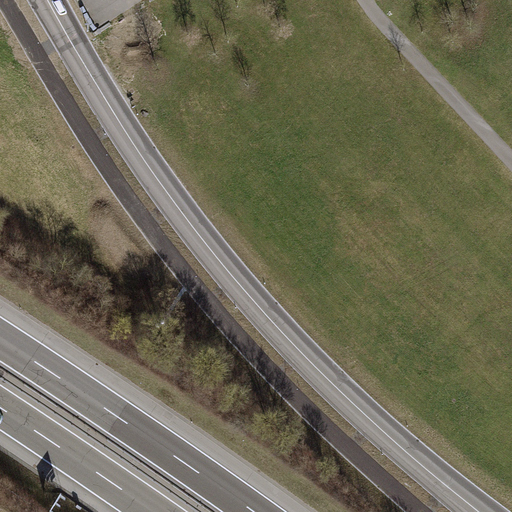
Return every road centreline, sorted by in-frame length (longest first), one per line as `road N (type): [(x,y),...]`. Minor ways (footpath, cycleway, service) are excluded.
road 1 (secondary): [(37,0),(158,193),(310,380),(469,511)]
road 2 (motorway): [(255,511),(0,337)]
road 3 (motorway): [(0,408),(154,511)]
